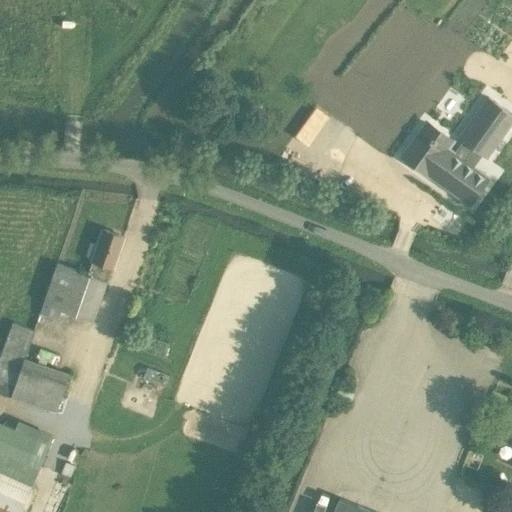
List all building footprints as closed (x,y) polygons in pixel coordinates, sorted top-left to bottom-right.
[(429,173),(435,178),(471,204),(489,179),(467,163),(476,150),(487,158),(511,124),(511,114),(489,97),(460,138),(464,141),(455,154),(453,153),(422,131),(403,157),(428,175),(429,173)] [(93,261),(87,276),(107,283),(112,267),(113,268),(123,238),(104,231),(99,246),(94,244),(88,260),(93,261)] [(107,283),(87,276),(56,265),(42,304),(61,311),(93,322),(107,283)] [(58,321),(61,311),(42,304),(39,314),(58,321)] [(24,360),(33,332),(10,323),(0,352),(0,394),(56,413),(69,375),(24,360)] [(340,386),(336,396),(350,401),(354,391),(340,386)] [(10,440),(0,436),(0,511),(21,511),(52,437),(18,423),(10,440)] [(374,511),(340,498),(334,511),(374,511)]
